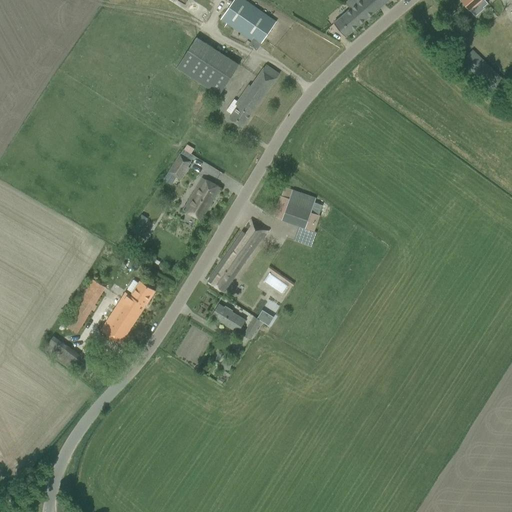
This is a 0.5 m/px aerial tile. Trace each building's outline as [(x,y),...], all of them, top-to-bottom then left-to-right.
[(244,0),(233,0),(220,19),(251,40),(248,45),(256,50),(276,22),(244,0)] [(388,0),(347,0),(344,2),(350,9),(333,23),(339,29),(345,37),(388,0)] [(461,0),(468,8),(470,10),(479,2),(483,6),(487,3),(484,0),(461,0)] [(177,69),(219,96),(239,64),(196,37),(177,69)] [(492,91),(503,80),(473,50),(462,62),(485,84),(492,91)] [(234,99),(226,111),(232,115),(229,119),(234,122),(242,128),(276,78),(279,74),(266,65),(263,69),(251,87),(249,85),(238,102),(234,99)] [(187,144),(184,149),(191,154),(194,149),(187,144)] [(180,155),(169,172),(179,179),(191,162),(180,155)] [(220,187),(212,182),(202,177),(184,210),(193,215),(201,220),(220,187)] [(273,217),(315,232),(320,216),(319,215),(323,206),(314,203),(316,199),(292,190),(284,187),(273,217)] [(141,215),(131,230),(137,234),(147,218),(141,215)] [(208,281),(216,287),(223,291),(261,237),(263,238),(268,231),(251,219),(246,227),(249,229),(245,234),(242,232),(208,281)] [(78,333),(106,287),(93,280),(87,290),(86,289),(64,325),(78,333)] [(130,295),(125,293),(101,330),(121,343),(155,291),(139,280),(130,295)] [(220,321),(238,333),(241,334),(244,329),(242,327),(246,321),(232,312),(233,310),(225,306),(224,307),(219,304),(211,316),(220,321)] [(243,335),(251,340),(262,322),(254,317),(243,335)] [(66,345),(57,359),(80,376),(82,377),(91,364),(66,345)] [(220,365),(228,371),(233,363),(225,358),(220,365)]
